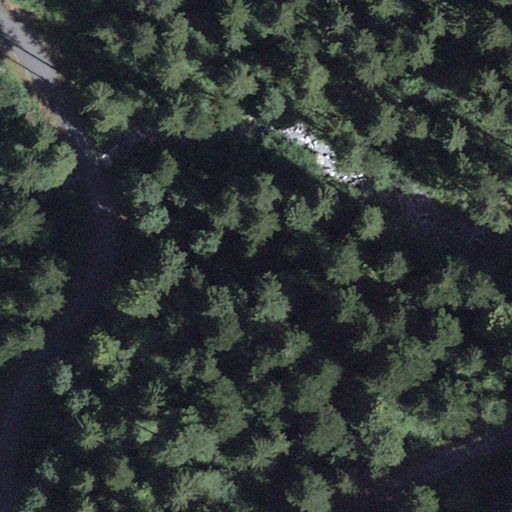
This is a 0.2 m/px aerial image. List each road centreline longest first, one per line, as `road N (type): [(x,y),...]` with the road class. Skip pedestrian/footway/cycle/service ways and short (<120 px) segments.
road 1 (unclassified): [(0,493),(3,511),(358,511),(511,431)]
road 2 (unclassified): [(0,22),(42,63),(84,149),(100,243),(71,334),(6,435),(0,472)]
road 3 (track): [(154,20),(81,16),(42,63)]
